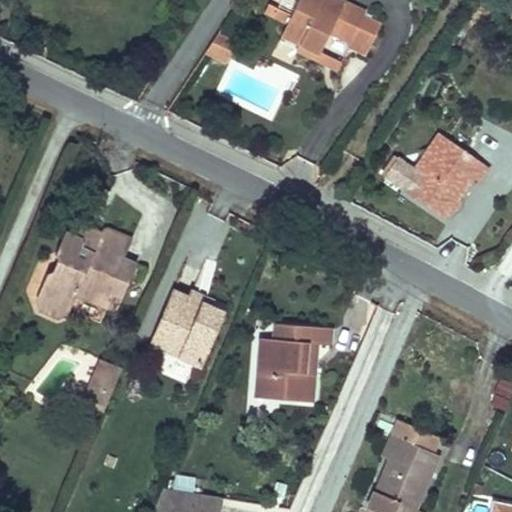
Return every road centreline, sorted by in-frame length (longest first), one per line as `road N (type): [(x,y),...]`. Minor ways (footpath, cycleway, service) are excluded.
road 1 (residential): [(136,131),(511,325)]
road 2 (unknown): [(436,285),(332,511)]
road 3 (residential): [(221,0),(136,131)]
road 4 (residential): [(0,62),(136,131)]
